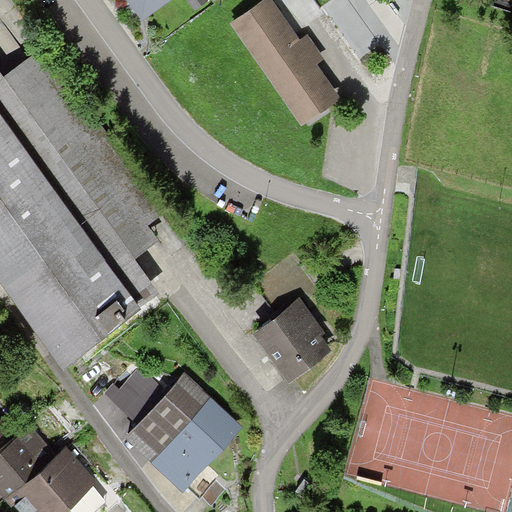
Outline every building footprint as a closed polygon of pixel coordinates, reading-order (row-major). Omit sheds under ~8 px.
[(136,0),(144,10),(157,0),(136,0)] [(263,0),(252,0),(231,15),(300,114),(329,94),(263,0)] [(0,255),(66,344),(71,341),(135,293),(129,285),(149,271),(128,243),(157,221),(31,52),(3,73),(0,68),(0,255)] [(253,328),(289,373),(323,345),(311,330),(288,301),(253,328)] [(135,418),(129,425),(177,467),(188,476),(234,423),(175,372),(158,392),(135,418)] [(109,396),(135,418),(158,392),(139,376),(129,387),(122,381),(109,396)] [(27,426),(0,449),(0,476),(9,487),(50,452),(27,426)] [(60,443),(50,452),(9,487),(31,511),(56,511),(67,503),(93,481),(67,451),(60,443)] [(93,481),(67,503),(74,511),(104,511),(113,504),(93,481)]
